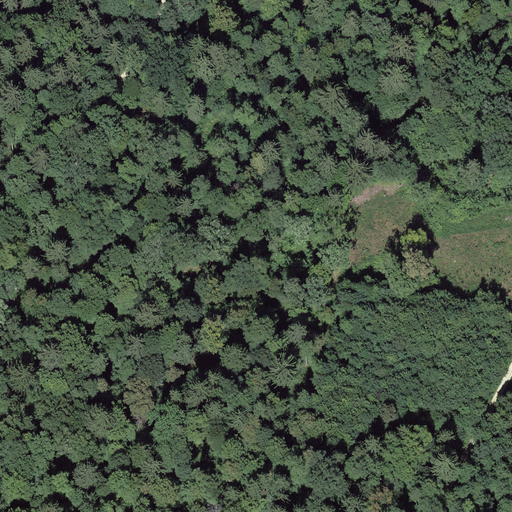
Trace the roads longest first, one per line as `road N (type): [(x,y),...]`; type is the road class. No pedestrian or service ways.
road 1 (track): [(166,0),(0,295)]
road 2 (track): [(511,370),(434,511)]
